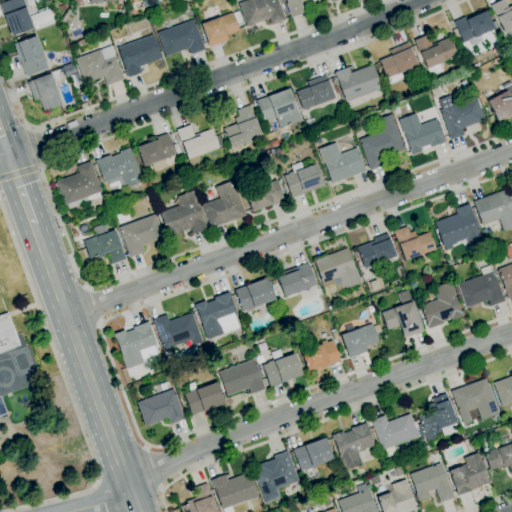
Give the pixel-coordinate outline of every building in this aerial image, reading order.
[(11,36),(0,5),(0,2),(6,0),(22,0),(25,7),(24,7),(32,28),(11,36)] [(245,27),(237,3),(245,0),(276,0),(284,20),(270,25),(268,19),(245,27)] [(290,17),(285,5),(286,5),(284,0),(306,0),(300,2),(304,12),(290,17)] [(511,37),(507,40),(503,33),(504,33),(496,17),(495,18),(489,5),(499,0),(503,0),(507,7),(511,4),(511,37)] [(61,12),(59,7),(64,4),(67,9),(61,12)] [(470,45),(468,40),(463,43),(453,21),(465,16),(466,18),(484,9),(493,29),(477,36),(479,41),(470,45)] [(209,47),(200,24),(219,17),(232,12),(232,13),(238,11),(243,25),(237,27),(239,31),(226,35),(228,40),(209,47)] [(165,56),(156,33),(193,19),(204,50),(190,55),(188,48),(165,56)] [(496,43),(491,30),(472,37),(475,44),(485,40),(487,46),(496,43)] [(127,78),(124,69),(116,47),(152,34),(161,58),(139,67),(141,73),(127,78)] [(429,76),(426,69),(420,54),(419,54),(413,40),(427,34),(431,45),(449,37),(457,55),(455,56),(456,58),(450,60),(449,59),(443,62),(444,65),(439,67),(441,72),(429,76)] [(25,76),(13,44),(35,35),(47,68),(25,76)] [(389,85),(385,78),(377,61),(391,55),(389,51),(407,43),(409,47),(414,45),(418,55),(413,57),(416,65),(400,72),(403,79),(389,85)] [(106,85),(103,76),(87,82),(85,79),(82,80),(74,59),(99,50),(110,46),(114,55),(123,79),(106,85)] [(506,59),(503,54),(508,51),(511,56),(506,59)] [(74,88),(69,76),(66,77),(62,67),(73,63),(81,86),(74,88)] [(345,102),(337,80),(334,72),(351,66),(352,67),(348,69),(349,73),(371,65),(380,89),(345,102)] [(43,112),(39,99),(33,101),(26,82),(50,73),(49,72),(61,68),(65,78),(53,82),(57,92),(56,92),(61,105),(43,112)] [(302,110),(295,92),(308,87),(306,82),(325,75),(333,98),(316,105),(302,110)] [(511,112),(496,121),(485,102),(505,91),(504,90),(511,84),(511,112)] [(279,128),(275,118),(263,122),(255,101),(288,89),(296,110),(299,120),(289,124),(290,125),(287,126),(286,125),(279,128)] [(449,140),(438,110),(441,109),(437,100),(450,95),(453,104),(475,96),(483,120),(461,129),(463,135),(449,140)] [(229,147),(222,128),(235,124),(233,118),(238,116),(236,110),(250,105),(253,112),(252,113),(260,135),(249,139),(250,141),(243,144),(243,142),(229,147)] [(410,153),(408,150),(409,149),(403,133),(402,134),(397,120),(415,113),(419,125),(436,119),(443,138),(445,141),(429,147),(428,145),(420,148),(421,149),(410,153)] [(369,170),(358,140),(382,131),(377,119),(390,114),(403,150),(383,157),(385,164),(369,170)] [(308,131),(304,121),(312,118),(316,128),(308,131)] [(191,169),(187,159),(181,143),(180,143),(175,130),(189,125),(193,135),(211,129),(218,148),(198,155),(202,165),(191,169)] [(153,171),(150,164),(142,167),(135,148),(139,146),(139,145),(152,139),(166,133),(174,155),(164,159),(167,166),(153,171)] [(331,184),(323,162),(322,163),(317,149),(335,142),(339,154),(356,148),(364,171),(331,184)] [(176,155),(172,145),(177,143),(181,154),(176,155)] [(118,190),(116,185),(109,188),(107,181),(103,183),(96,164),(96,165),(94,160),(109,155),(110,156),(119,153),(119,151),(129,147),(131,151),(130,151),(136,168),(137,168),(142,182),(124,188),(124,187),(118,190)] [(68,209),(66,204),(64,205),(55,181),(78,173),(76,166),(90,161),(101,192),(98,192),(100,198),(68,209)] [(291,198),(283,176),(289,174),(288,172),(291,171),(290,166),(300,162),(302,169),(315,164),(323,186),(291,198)] [(210,228),(201,205),(219,199),(214,187),(232,180),(245,215),(210,228)] [(251,212),(243,191),(264,183),(264,184),(275,180),(283,201),(271,206),(271,205),(251,212)] [(480,225),(472,202),(506,189),(511,206),(511,227),(502,231),(497,219),(480,225)] [(168,236),(159,212),(179,205),(176,197),(192,191),(196,201),(195,201),(202,221),(203,220),(206,228),(187,235),(187,234),(191,232),(189,228),(168,236)] [(443,247),(433,222),(456,214),(454,209),(468,203),(470,209),(470,210),(479,234),(443,247)] [(118,224),(114,212),(125,208),(129,219),(118,224)] [(129,258),(118,227),(154,214),(163,238),(141,246),(143,253),(129,258)] [(111,264),(107,255),(94,260),(94,257),(89,259),(82,241),(95,236),(92,228),(104,223),(107,232),(114,230),(125,260),(111,264)] [(403,261),(398,244),(397,244),(395,238),(395,239),(392,231),(406,226),(408,233),(413,231),(415,236),(429,232),(435,250),(419,255),(403,261)] [(364,268),(356,248),(374,241),(373,239),(386,233),(395,256),(364,268)] [(77,252),(73,242),(78,240),(81,247),(83,246),(85,249),(77,252)] [(337,292),(334,285),(323,289),(321,283),(313,261),(346,248),(354,269),(355,269),(360,283),(343,289),(343,290),(337,292)] [(302,300),(300,295),(285,300),(277,279),(276,279),(274,275),(307,263),(315,285),(318,294),(302,300)] [(511,297),(507,299),(504,291),(505,291),(501,280),(500,281),(496,271),(497,271),(497,269),(511,264),(511,297)] [(465,308),(456,285),(481,275),(479,269),(489,265),(491,271),(493,271),(504,301),(490,306),(487,300),(465,308)] [(241,312),(234,290),(245,286),(244,286),(266,278),(274,300),(253,307),(241,312)] [(427,329),(425,325),(426,324),(419,306),(436,299),(432,288),(450,281),(455,295),(454,295),(460,311),(462,316),(451,320),(450,318),(442,321),(443,323),(427,329)] [(401,303),(397,293),(406,290),(410,299),(401,303)] [(206,339),(201,326),(201,325),(194,304),(204,301),(205,303),(213,300),(212,297),(228,292),(230,295),(229,296),(236,315),(233,316),(238,328),(221,334),(206,339)] [(403,338),(400,331),(401,331),(399,326),(386,330),(380,312),(412,301),(422,331),(403,338)] [(0,315),(7,313),(9,318),(0,321),(0,315)] [(162,350),(151,320),(166,315),(168,321),(191,313),(201,342),(192,345),(190,340),(162,350)] [(0,321),(9,318),(19,346),(0,352),(0,321)] [(125,369),(120,354),(121,354),(113,334),(124,330),(124,332),(133,329),(132,327),(147,321),(149,325),(148,325),(155,345),(139,351),(143,362),(125,369)] [(348,358),(340,334),(371,323),(372,327),(376,325),(379,333),(375,334),(378,342),(364,347),(366,352),(348,358)] [(307,372),(299,352),(320,344),(319,342),(325,340),(326,342),(331,340),(339,362),(327,366),(327,365),(307,372)] [(260,352),(257,346),(264,343),(267,349),(260,352)] [(209,353),(206,348),(213,345),(215,350),(209,353)] [(269,387),(261,365),(267,363),(266,362),(273,360),(270,352),(279,349),(282,358),(293,353),(298,366),(302,364),(303,369),(299,370),(301,375),(269,387)] [(257,364),(255,358),(261,355),(263,361),(257,364)] [(226,397),(216,372),(252,359),(260,381),(261,380),(264,388),(249,394),(247,389),(226,397)] [(511,402),(500,407),(492,383),(511,376),(511,402)] [(462,424),(450,391),(484,378),(497,414),(480,420),(476,408),(467,412),(470,421),(462,424)] [(191,415),(183,394),(189,391),(188,391),(195,388),(196,389),(217,382),(225,404),(203,412),(202,411),(191,415)] [(145,426),(136,402),(173,389),(184,419),(169,425),(167,418),(145,426)] [(426,441),(424,435),(422,435),(423,439),(421,440),(415,425),(420,424),(418,417),(429,413),(426,405),(433,403),(431,399),(445,394),(456,422),(440,428),(441,432),(434,435),(435,438),(426,441)] [(385,458),(382,450),(381,451),(370,420),(384,415),(386,422),(409,414),(417,437),(393,446),(395,454),(385,458)] [(361,463),(344,469),(339,457),(340,457),(333,439),(332,440),(331,435),(342,431),(343,433),(351,430),(350,428),(366,423),(367,427),(366,427),(373,446),(357,452),(361,463)] [(511,474),(511,475),(508,466),(501,469),(500,466),(489,470),(483,453),(500,447),(498,440),(508,436),(511,443),(511,442),(511,474)] [(304,482),(300,471),(292,450),(324,438),(332,459),(315,465),(319,476),(304,482)] [(264,504),(252,471),(260,468),(259,464),(274,459),(273,456),(287,451),(297,482),(276,489),(279,498),(264,504)] [(456,496),(455,492),(455,491),(448,471),(462,465),(461,465),(464,464),(462,458),(477,452),(480,460),(479,460),(488,483),(470,489),(470,491),(456,496)] [(439,503),(434,489),(427,492),(429,497),(417,501),(414,494),(415,493),(408,475),(439,463),(446,482),(447,482),(453,497),(439,503)] [(397,477),(393,468),(400,466),(403,474),(397,477)] [(341,483),(338,476),(349,472),(351,478),(341,483)] [(222,511),(222,509),(221,510),(213,487),(212,487),(210,480),(228,474),(228,475),(225,477),(226,480),(248,473),(256,497),(230,506),(233,511),(222,511)] [(381,511),(376,497),(387,493),(385,486),(405,479),(408,486),(407,486),(415,509),(407,511),(381,511)] [(180,511),(179,507),(186,504),(185,501),(195,498),(192,488),(206,483),(215,511),(180,511)] [(340,511),(336,501),(367,490),(374,508),(375,508),(376,511),(340,511)]
